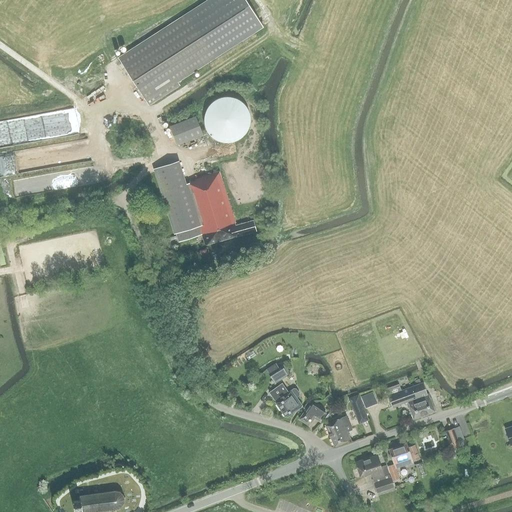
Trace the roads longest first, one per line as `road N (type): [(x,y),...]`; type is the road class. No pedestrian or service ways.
road 1 (unclassified): [(330,455),(296,430),(229,411),(199,392),(121,201),(0,223)]
road 2 (tertiary): [(330,455),(511,391)]
road 3 (track): [(143,115),(277,24)]
road 4 (tertiary): [(181,511),(330,455)]
road 5 (track): [(148,168),(104,160),(93,112),(112,90)]
